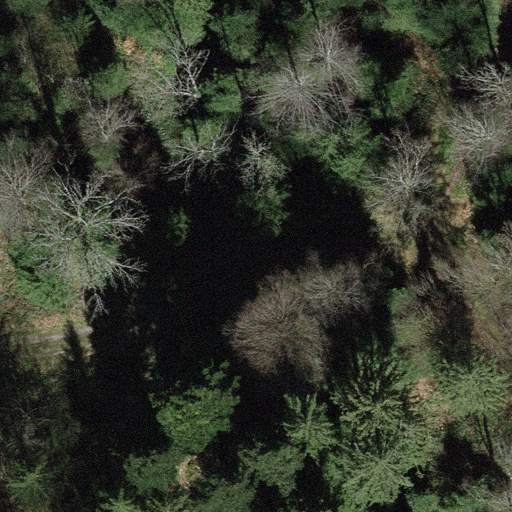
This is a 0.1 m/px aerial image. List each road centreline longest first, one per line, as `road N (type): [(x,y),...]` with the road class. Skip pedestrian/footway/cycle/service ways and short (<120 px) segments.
road 1 (track): [(391,165),(197,278),(74,321),(0,335)]
road 2 (track): [(112,511),(0,394)]
